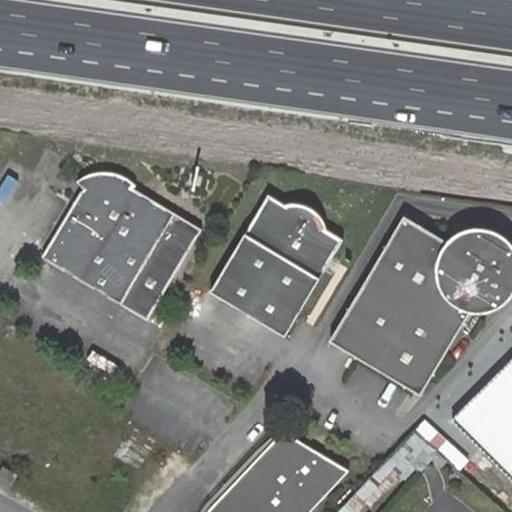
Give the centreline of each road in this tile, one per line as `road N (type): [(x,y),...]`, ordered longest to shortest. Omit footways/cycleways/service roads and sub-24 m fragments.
road 1 (motorway): [(0,22),(454,87)]
road 2 (motorway): [(511,28),(307,0)]
